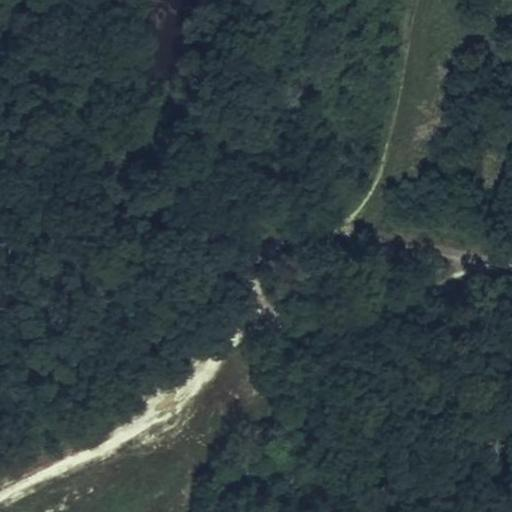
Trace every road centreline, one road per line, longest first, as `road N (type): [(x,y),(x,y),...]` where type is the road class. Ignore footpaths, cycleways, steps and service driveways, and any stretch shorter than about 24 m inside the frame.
road 1 (track): [(247,347),(290,314),(376,311),(511,259)]
road 2 (track): [(286,223),(357,193),(379,170),(406,87),(402,37),(411,0)]
road 3 (track): [(0,473),(247,347)]
road 4 (track): [(286,223),(511,259)]
road 5 (track): [(209,511),(247,347)]
road 6 (track): [(247,347),(286,223)]
